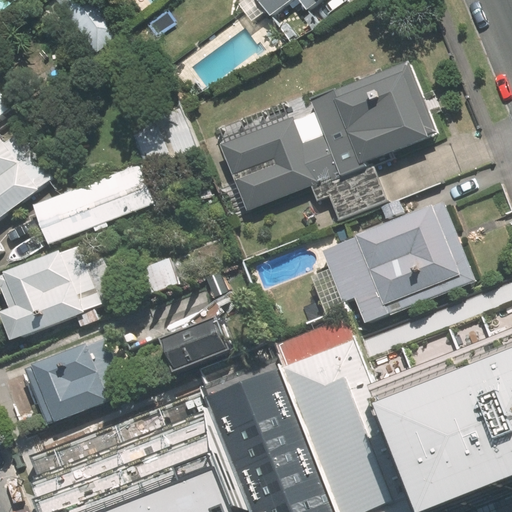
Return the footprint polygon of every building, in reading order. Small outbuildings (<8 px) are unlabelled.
[(108,0),(60,0),(100,58),(132,35),(108,0)] [(321,6),(316,0),(250,0),(244,5),(259,26),(272,16),(276,21),(304,1),(312,12),(321,6)] [(344,180),(381,166),(381,164),(444,140),(415,66),(315,104),(320,118),(341,172),(344,179),(344,180)] [(0,122),(18,109),(0,85),(0,122)] [(191,111),(134,127),(145,165),(175,157),(177,164),(204,156),(191,111)] [(227,143),(254,212),(344,179),(341,172),(320,118),(304,124),(301,115),(227,143)] [(0,228),(61,179),(20,128),(0,142),(0,228)] [(344,180),(318,189),(325,205),(336,201),(345,224),(396,205),(381,166),(344,180)] [(157,207),(143,169),(36,207),(50,246),(157,207)] [(483,280),(452,203),(332,252),(354,306),(364,302),(373,324),(483,280)] [(111,259),(93,266),(85,247),(5,279),(17,309),(9,312),(21,340),(108,306),(126,298),(111,259)] [(174,257),(150,268),(163,295),(187,284),(174,257)] [(511,306),(376,361),(409,439),(418,435),(449,511),(492,511),(511,504),(511,306)] [(357,316),(287,346),(293,368),(350,511),(439,511),(409,439),(376,361),(357,316)] [(240,351),(227,320),(171,344),(185,375),(240,351)] [(139,391),(112,332),(32,369),(60,428),(139,391)] [(350,511),(293,368),(216,399),(219,407),(261,511),(350,511)] [(68,511),(248,511),(199,387),(43,447),(68,511)]
